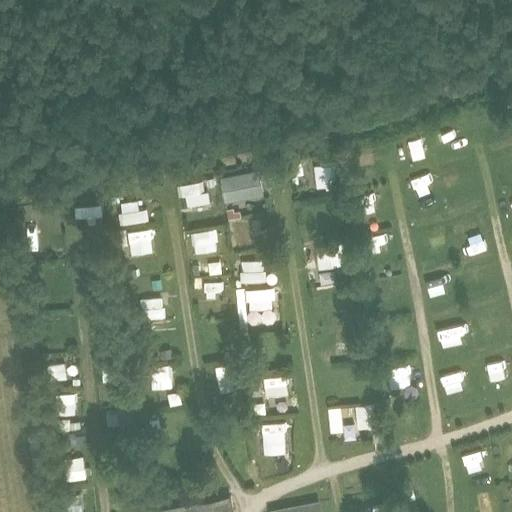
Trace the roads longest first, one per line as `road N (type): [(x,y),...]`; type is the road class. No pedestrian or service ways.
road 1 (track): [(451,511),(395,185)]
road 2 (track): [(254,507),(209,434),(172,214)]
road 3 (track): [(323,470),(285,185)]
road 4 (track): [(104,511),(76,238)]
road 5 (track): [(511,281),(480,151)]
